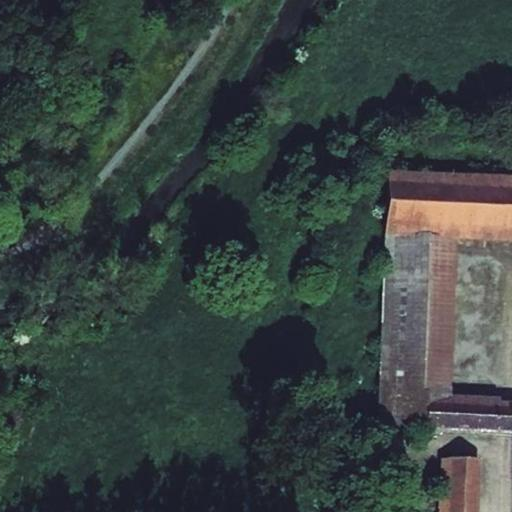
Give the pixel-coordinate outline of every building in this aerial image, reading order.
[(511,181),(388,175),(386,231),(427,235),(427,227),(452,230),(511,233),(511,181)] [(386,231),(378,427),(425,430),(424,397),(446,399),(452,230),(427,227),(427,235),(386,231)] [(499,403),(446,399),(424,397),(425,430),(497,433),(499,403)] [(511,403),(499,403),(497,433),(511,433),(511,403)] [(363,455),(378,511),(398,511),(383,450),(363,455)] [(475,511),(477,459),(446,458),(444,511),(475,511)]
